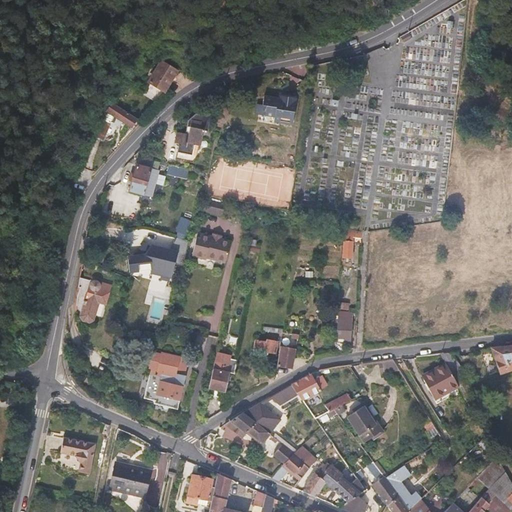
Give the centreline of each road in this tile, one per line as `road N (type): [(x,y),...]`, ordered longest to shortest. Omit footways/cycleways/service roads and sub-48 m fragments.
road 1 (secondary): [(47,374),(82,210),(158,117),(216,77),(351,47),(438,0)]
road 2 (residential): [(181,447),(282,380),(349,357),(511,338)]
road 3 (tertiary): [(181,447),(326,511)]
road 4 (tertiary): [(45,385),(181,447)]
road 5 (secondary): [(18,511),(45,385)]
